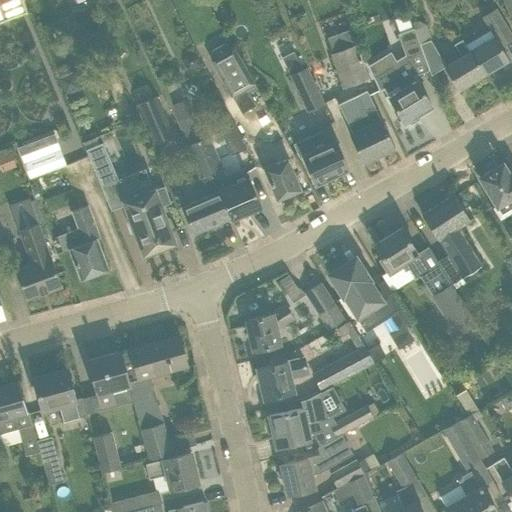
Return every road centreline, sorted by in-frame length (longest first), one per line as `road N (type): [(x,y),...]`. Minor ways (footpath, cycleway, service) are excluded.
road 1 (residential): [(198,293),(278,258),(511,118)]
road 2 (residential): [(251,511),(198,293)]
road 3 (residential): [(0,345),(198,293)]
